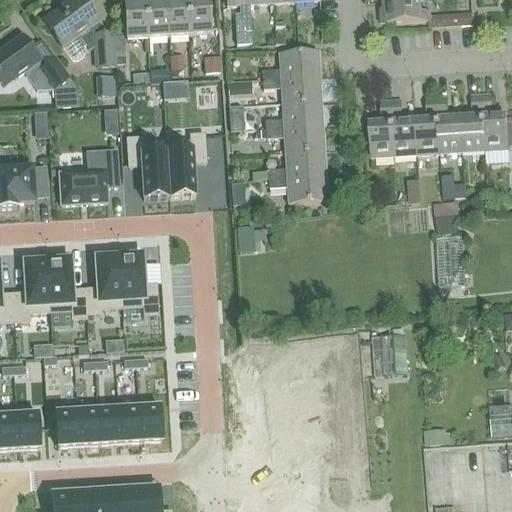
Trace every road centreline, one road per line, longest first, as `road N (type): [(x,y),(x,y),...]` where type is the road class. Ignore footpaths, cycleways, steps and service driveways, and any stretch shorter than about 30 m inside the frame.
road 1 (residential): [(0,484),(186,468),(213,442),(191,228),(0,236)]
road 2 (residential): [(511,59),(350,68),(346,0)]
